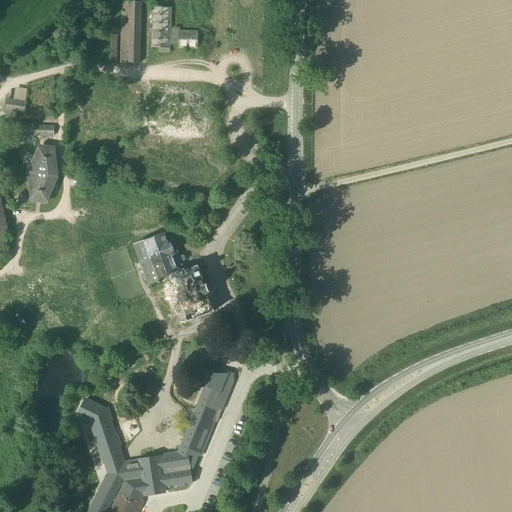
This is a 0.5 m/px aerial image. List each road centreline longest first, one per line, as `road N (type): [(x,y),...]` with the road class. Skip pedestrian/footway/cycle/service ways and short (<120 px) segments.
road 1 (tertiary): [(349,426),(307,367),(294,330),(299,0)]
road 2 (unknown): [(57,60),(62,206),(52,220),(19,218),(0,263)]
road 3 (tertiary): [(349,426),(373,402),(456,355),(511,337)]
